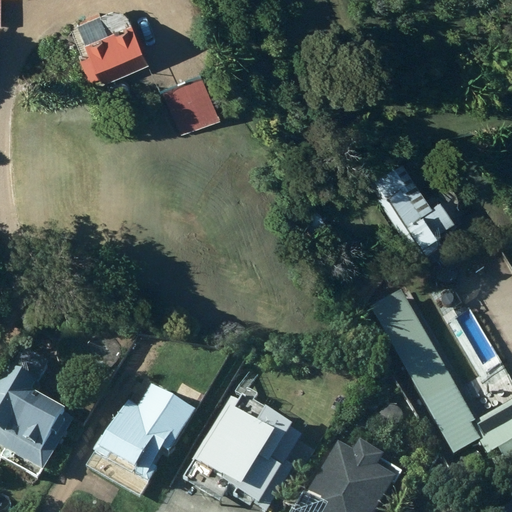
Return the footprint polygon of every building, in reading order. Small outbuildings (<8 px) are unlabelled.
[(98,72),(144,51),(120,0),(111,0),(75,16),(98,72)] [(196,65),(158,82),(181,129),(218,111),(196,65)] [(440,192),(437,188),(428,194),(400,152),(365,176),(412,246),(438,229),(434,221),(451,209),(440,192)] [(457,190),(455,180),(446,177),(438,183),(440,192),(449,196),(457,190)] [(477,273),(454,285),(469,313),(492,301),(477,273)] [(511,394),(474,417),(450,376),(402,295),(370,313),(419,394),(452,451),(477,437),(486,451),(490,449),(498,463),(504,459),(507,462),(511,458),(511,394)] [(5,363),(0,371),(0,444),(41,469),(75,411),(31,386),(48,358),(21,342),(8,365),(5,363)] [(136,403),(127,397),(85,462),(138,496),(158,466),(150,461),(161,445),(166,449),(193,408),(151,380),(136,403)] [(288,463),(303,438),(234,399),(191,463),(264,511),(267,511),(296,469),(288,463)] [(335,438),(303,492),(301,490),(287,511),(369,511),(393,472),(375,461),(381,451),(357,437),(350,447),(335,438)]
